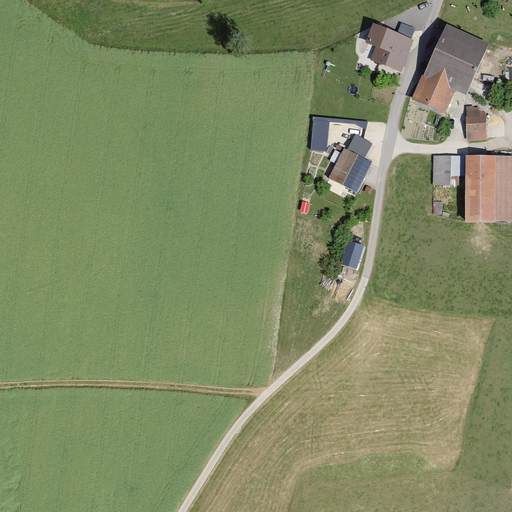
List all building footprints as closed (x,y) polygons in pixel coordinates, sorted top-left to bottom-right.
[(493,42),(449,24),(418,97),(446,109),(453,91),(470,98),(493,42)] [(390,48),(385,47),(380,63),(402,71),(411,44),(394,38),(390,48)] [(488,106),(468,106),(468,138),(488,138),(488,106)] [(373,163),(346,149),(332,177),(359,191),(373,163)] [(464,156),(434,155),(433,184),(452,185),(452,175),(463,175),(464,156)] [(511,155),(468,156),(469,222),(511,221),(511,155)] [(342,263),(358,268),(365,244),(349,239),(342,263)]
